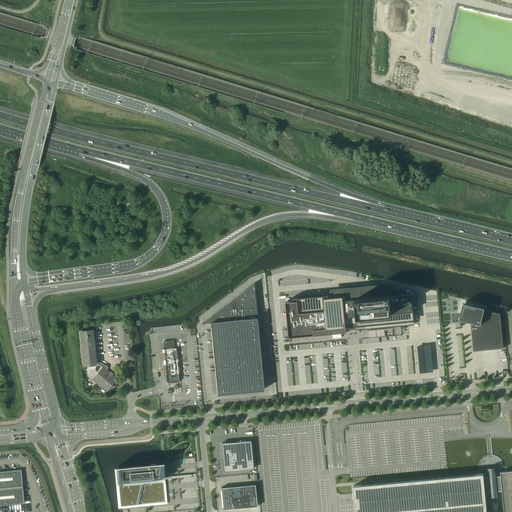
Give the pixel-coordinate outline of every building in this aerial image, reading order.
[(201,324),(210,323),(210,325),(217,394),(263,390),(256,318),(257,318),(254,283),(201,323),(201,324)] [(293,301),(286,301),(289,337),(315,335),(315,334),(322,334),(326,333),(338,332),(344,332),(343,327),(348,326),(350,326),(350,327),(351,328),(352,328),(353,328),(353,327),(354,326),(355,326),(360,325),(360,330),(366,329),(380,328),(390,327),(409,325),(414,325),(414,320),(413,305),(411,294),(392,296),(390,296),(390,295),(387,296),(386,289),(386,287),(381,288),(368,289),(350,291),(350,289),(346,289),(347,291),(337,292),(336,292),(336,297),(329,297),(328,295),(323,296),(298,298),(293,298),(293,301)] [(500,313),(484,310),(485,308),(463,303),(460,315),(465,317),(466,321),(469,322),(471,322),(473,351),(503,348),(500,313)] [(94,358),(92,331),(81,332),(84,363),(96,362),(96,358),(94,358)] [(166,364),(167,376),(178,375),(176,348),(175,348),(174,340),(164,341),(164,344),(164,349),(163,350),(163,352),(164,352),(165,360),(164,361),(165,365),(166,364)] [(110,373),(103,367),(94,377),(99,381),(97,384),(107,392),(117,379),(113,375),(113,374),(110,371),(110,373)] [(251,440),(222,443),(223,456),(222,456),(223,471),(253,468),(251,440)] [(140,485),(141,481),(144,481),(151,480),(163,479),(162,477),(162,469),(161,462),(117,466),(120,506),(136,504),(140,485)] [(0,505),(24,503),(21,470),(0,471),(0,505)] [(511,511),(511,470),(500,472),(501,476),(494,476),(493,476),(493,475),(492,475),(491,475),(491,476),(490,476),(490,477),(484,477),(483,473),(353,486),(355,511),(511,511)] [(254,485),(241,486),(242,497),(249,496),(256,496),(255,485),(254,485)] [(242,497),(241,486),(231,487),(232,498),(242,497)] [(232,498),(231,487),(221,488),(223,510),(224,510),(223,509),(233,509),(232,498)] [(243,508),(242,497),(232,498),(233,509),(243,508)]
